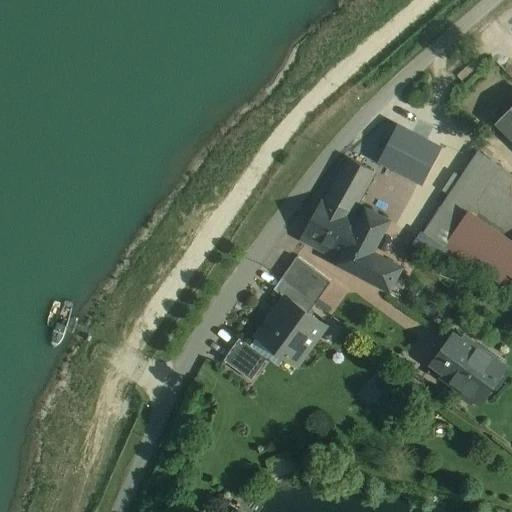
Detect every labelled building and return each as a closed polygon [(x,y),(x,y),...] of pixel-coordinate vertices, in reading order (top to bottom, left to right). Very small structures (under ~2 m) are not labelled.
[(511,110),(497,126),(511,140),(511,110)] [(448,149),(400,116),(369,162),(417,195),(448,149)] [(511,184),(511,177),(477,154),(423,234),(511,293),(511,198),(506,194),(511,184)] [(348,160),(305,236),(342,256),(336,267),(387,294),(400,269),(378,257),(393,227),(358,210),(377,177),(348,160)] [(332,284),(297,258),(278,285),(312,310),(332,284)] [(330,327),(284,296),(254,341),(300,372),(330,327)] [(507,368),(455,332),(429,370),(480,406),(507,368)] [(266,363),(236,342),(222,361),(251,383),(266,363)] [(381,394),(394,376),(380,367),(368,385),(381,394)]
